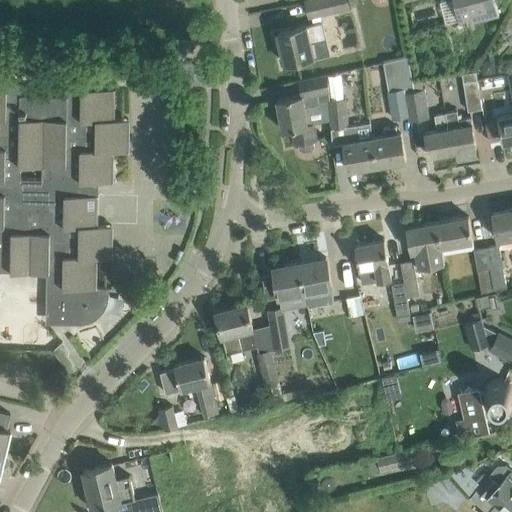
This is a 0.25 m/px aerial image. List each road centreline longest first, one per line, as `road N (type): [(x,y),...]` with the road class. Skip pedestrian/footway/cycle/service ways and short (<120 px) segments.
road 1 (residential): [(233,210),(272,219),(511,186)]
road 2 (unclassified): [(80,408),(172,316),(206,270),(233,210)]
road 3 (residential): [(233,210),(239,107),(226,0)]
road 4 (residential): [(18,511),(80,408)]
